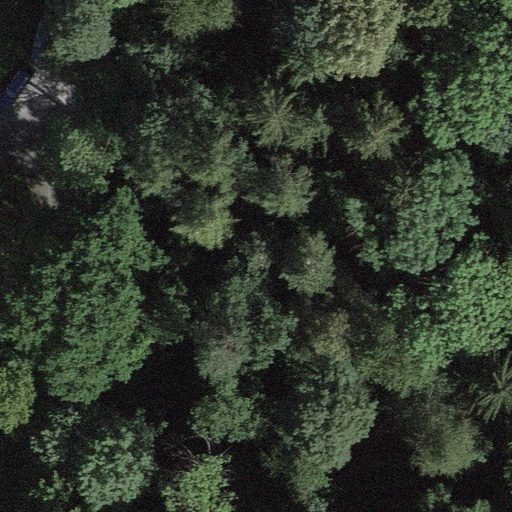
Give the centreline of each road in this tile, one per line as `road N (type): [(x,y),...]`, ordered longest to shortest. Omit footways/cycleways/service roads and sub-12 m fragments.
road 1 (track): [(39,125),(240,0)]
road 2 (track): [(39,125),(68,0)]
